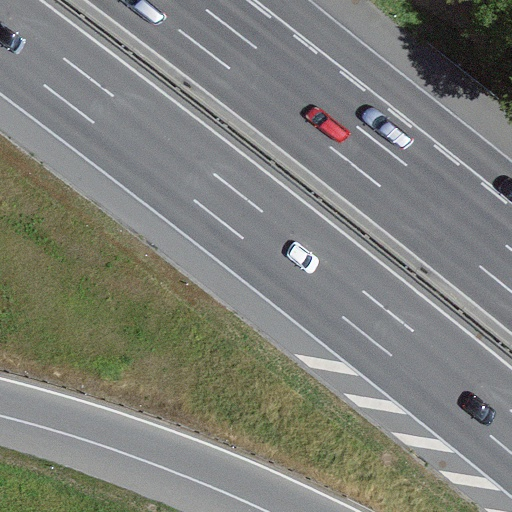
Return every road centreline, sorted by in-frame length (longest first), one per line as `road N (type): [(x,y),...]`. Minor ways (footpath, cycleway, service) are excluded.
road 1 (motorway): [(0,31),(511,433)]
road 2 (motorway): [(0,398),(227,473),(307,511)]
road 3 (motorway): [(342,136),(164,0)]
road 4 (motorway): [(511,272),(342,136)]
road 5 (motorway): [(342,136),(209,0)]
